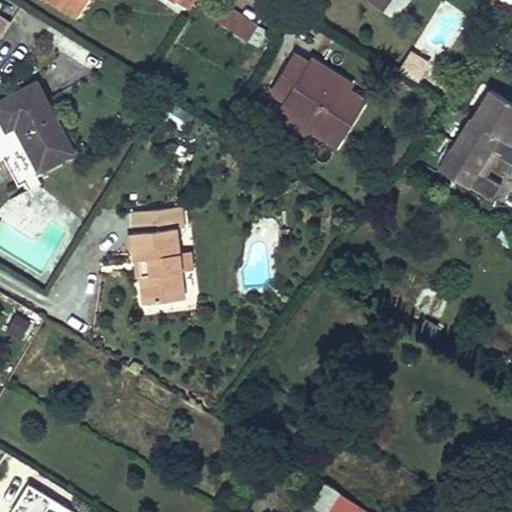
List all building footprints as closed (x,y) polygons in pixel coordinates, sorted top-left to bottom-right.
[(53,0),(68,9),(73,0),(53,0)] [(73,0),(68,9),(76,14),(84,0),(73,0)] [(170,0),(184,8),(189,0),(170,0)] [(268,31),(219,0),(216,0),(208,13),(259,45),(268,31)] [(410,48),(408,52),(427,65),(430,60),(410,48)] [(280,96),(276,104),(307,123),(334,140),(361,95),(346,87),(337,81),(340,77),(306,56),(304,59),(288,51),(265,87),(280,96)] [(408,52),(397,69),(417,82),(427,65),(408,52)] [(165,76),(155,70),(150,80),(159,85),(165,76)] [(340,77),(337,81),(346,87),(349,82),(340,77)] [(33,80),(0,98),(0,120),(4,129),(13,125),(37,170),(72,152),(33,80)] [(511,101),(491,88),(473,118),(469,116),(438,167),(490,199),(500,183),(486,174),(499,153),(511,161),(511,101)] [(183,131),(193,114),(175,103),(165,120),(183,131)] [(307,123),(276,104),(271,112),(302,131),(307,123)] [(128,231),(131,257),(144,255),(146,269),(136,271),(140,302),(180,296),(177,269),(174,250),(171,225),(178,224),(175,203),(129,209),(132,231),(128,231)] [(186,248),(174,250),(177,269),(188,266),(186,248)] [(144,255),(131,257),(133,271),(136,271),(146,269),(144,255)] [(309,507),(316,511),(369,511),(324,483),(309,507)] [(66,511),(50,502),(52,499),(27,484),(10,511),(11,511),(66,511)]
